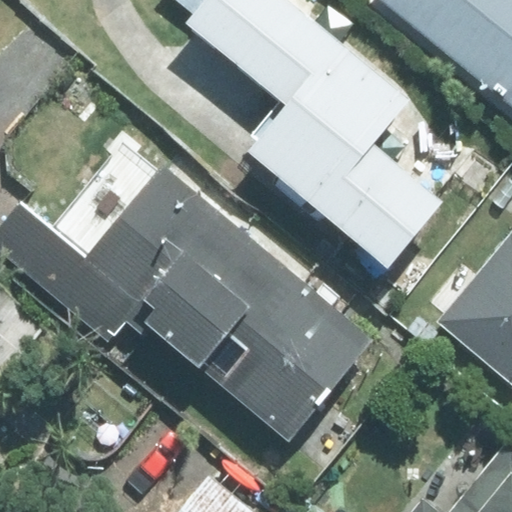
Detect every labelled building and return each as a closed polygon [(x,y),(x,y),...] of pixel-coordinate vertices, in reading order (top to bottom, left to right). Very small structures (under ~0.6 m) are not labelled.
[(264,123),(413,245),(465,182),(396,126),(433,81),(335,0),(194,0),(209,11),(204,17),(292,90),(264,123)] [(511,0),(411,0),(511,79),(511,0)] [(380,327),(169,155),(80,262),(154,322),(163,312),(300,424),(380,327)] [(511,227),(446,309),(511,361),(511,227)] [(413,287),(387,268),(371,290),(397,309),(413,287)] [(511,511),(511,435),(453,506),(431,488),(411,511),(511,511)] [(277,511),(217,464),(178,511),(277,511)] [(302,511),(291,503),(284,511),(302,511)]
